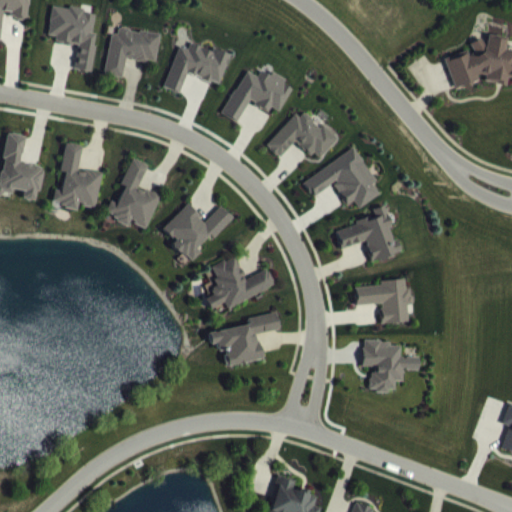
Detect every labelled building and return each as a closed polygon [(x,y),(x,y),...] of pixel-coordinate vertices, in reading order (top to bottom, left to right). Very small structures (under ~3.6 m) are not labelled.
[(0,0),(0,52),(2,29),(28,31),(30,0),(0,0)] [(90,87),(96,49),(92,48),(95,29),(83,28),(84,23),(68,21),(68,23),(52,21),(47,49),(55,51),(54,57),(78,61),(74,84),(90,87)] [(110,48),(103,89),(122,92),(125,73),(154,77),(159,49),(118,42),(117,49),(110,48)] [(444,73),(456,104),(477,97),(485,97),(507,99),(511,97),(511,64),(504,64),(505,51),(487,49),(481,53),(473,56),(471,67),(462,66),(444,73)] [(178,61),(163,102),(179,108),(186,88),(218,99),(229,69),(211,63),(210,66),(189,58),(187,64),(178,61)] [(238,137),(248,116),(268,126),(270,122),(279,126),(291,103),(283,99),(285,95),(260,83),(256,91),(244,85),(222,129),(238,137)] [(337,153),(321,139),(318,143),(298,125),(266,160),(280,172),(295,155),(317,175),(337,153)] [(20,178),(25,150),(6,147),(0,185),(0,209),(11,211),(12,204),(24,206),(22,213),(38,216),(43,182),(20,178)] [(101,188),(78,184),(82,160),(65,157),(60,186),(64,187),(61,205),(54,204),(52,218),(77,223),(78,219),(96,222),(101,188)] [(357,223),(381,207),(351,164),(303,196),(313,211),(332,199),(346,220),(352,216),(357,223)] [(146,243),(159,210),(138,202),(147,179),(131,173),(120,200),(124,201),(117,218),(110,215),(104,229),(128,239),(129,236),(146,243)] [(163,243),(175,256),(172,259),(190,277),(200,267),(196,262),(208,250),(212,253),(233,233),(220,220),(204,236),(187,219),(163,243)] [(364,256),(369,275),(400,266),(396,253),(390,255),(387,242),(389,242),(382,220),(370,224),(373,232),(334,244),(339,263),(364,256)] [(244,294),(234,271),(210,282),(218,299),(211,303),(214,309),(205,313),(210,324),(224,318),(226,322),(275,301),(267,284),(244,294)] [(355,320),(379,318),(380,338),(407,337),(405,319),(411,318),(409,303),(404,303),(403,293),(378,295),(379,300),(354,302),(355,320)] [(228,381),(262,374),(257,349),(279,344),(275,327),(247,333),(248,339),(208,347),(211,359),(217,358),(218,366),(225,364),(228,381)] [(362,381),(371,381),(370,405),(395,406),(395,395),(402,396),(402,384),(418,385),(418,371),(400,371),(400,358),(363,356),(362,381)] [(511,420),(508,419),(502,438),(508,440),(502,463),(511,466),(511,420)] [(271,511),(315,511),(316,509),(293,504),(295,495),(276,492),(271,511)]
